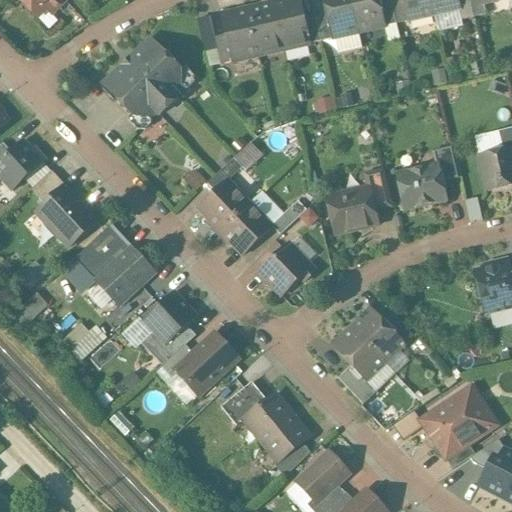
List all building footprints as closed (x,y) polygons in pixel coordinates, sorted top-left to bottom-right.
[(65,2),(63,0),(18,0),(38,20),(47,11),(52,15),(65,2)] [(298,0),(293,0),(273,5),(284,52),(310,46),(304,23),(298,0)] [(350,0),(323,0),(325,5),(333,40),(359,34),(350,0)] [(350,0),(359,34),(385,28),(378,0),(350,0)] [(390,0),(378,0),(385,28),(396,25),(390,0)] [(402,0),(390,0),(396,25),(408,22),(402,0)] [(430,0),(402,0),(408,22),(434,16),(430,0)] [(430,0),(434,16),(459,10),(460,10),(457,0),(430,0)] [(457,0),(460,10),(459,10),(461,22),(474,19),(474,18),(469,0),(457,0)] [(483,5),(482,0),(469,0),(474,18),(486,15),(484,5),(483,5)] [(273,5),(248,11),(259,57),(284,52),(273,5)] [(325,5),(313,8),(316,20),(321,43),(333,40),(325,5)] [(248,11),(222,17),(227,37),(233,63),(259,57),(248,11)] [(215,40),(210,19),(197,22),(205,54),(217,51),(215,40)] [(316,20),(304,23),(310,46),(321,43),(316,20)] [(227,37),(215,40),(217,51),(221,66),(233,63),(227,37)] [(149,43),(105,85),(119,99),(117,101),(141,127),(156,113),(160,117),(179,99),(175,95),(189,81),(165,55),(162,58),(149,43)] [(0,130),(8,123),(0,113),(0,130)] [(511,129),(498,133),(503,152),(511,150),(511,129)] [(32,153),(23,142),(11,153),(0,163),(0,178),(13,192),(46,162),(35,150),(32,153)] [(3,145),(0,147),(0,163),(11,153),(3,145)] [(451,149),(433,153),(436,167),(438,167),(441,184),(459,179),(451,149)] [(511,150),(503,152),(478,158),(487,193),(511,186),(511,150)] [(234,160),(208,185),(216,194),(228,182),(228,183),(242,169),(234,160)] [(436,167),(397,176),(405,211),(446,202),(441,184),(438,167),(436,167)] [(383,171),(364,176),(367,190),(368,190),(373,211),(391,207),(383,171)] [(52,173),(31,192),(45,206),(50,202),(50,201),(65,187),(52,173)] [(216,194),(198,211),(220,234),(250,205),(228,183),(228,182),(216,194)] [(65,187),(50,201),(50,202),(52,204),(53,203),(59,209),(44,223),(69,250),(98,222),(65,187)] [(367,190),(342,196),(344,204),(329,207),(336,236),(377,227),(373,211),(368,190),(367,190)] [(298,203),(272,228),(272,229),(280,237),(307,212),(298,203)] [(250,205),(220,234),(243,257),(272,229),(272,228),(250,205)] [(154,275),(110,228),(84,252),(105,274),(96,282),(119,308),(154,275)] [(289,246),(259,275),(282,298),(301,279),(305,284),(316,273),(289,246)] [(497,268),(476,273),(485,315),(511,308),(511,281),(510,272),(507,262),(496,265),(497,268)] [(175,293),(143,323),(154,334),(167,347),(187,328),(198,318),(175,293)] [(402,325),(386,308),(376,317),(394,335),(402,326),(402,325)] [(375,315),(365,325),(357,325),(352,330),(385,364),(404,346),(394,335),(376,317),(375,315)] [(102,343),(85,321),(58,342),(75,364),(102,343)] [(413,337),(402,326),(394,335),(404,346),(413,337)] [(167,347),(154,334),(142,345),(162,367),(185,346),(185,347),(196,337),(187,328),(167,347)] [(385,364),(352,330),(347,334),(347,343),(337,352),(351,367),(366,383),(366,382),(385,364)] [(194,356),(176,373),(178,376),(198,397),(238,360),(215,336),(194,356)] [(113,341),(90,355),(98,367),(121,352),(113,341)] [(185,346),(162,367),(155,373),(167,386),(178,376),(176,373),(194,356),(185,347),(185,346)] [(366,382),(366,383),(351,367),(338,380),(363,406),(376,393),(366,382)] [(133,375),(117,390),(125,399),(141,385),(133,375)] [(252,384),(221,409),(236,428),(245,422),(245,421),(267,403),(252,384)] [(309,440),(274,397),(267,403),(245,421),(245,422),(278,463),(279,464),(303,445),(309,440)] [(453,401),(421,423),(447,461),(469,446),(497,427),(483,406),(465,418),(453,401)] [(303,445),(279,464),(278,463),(274,466),(285,479),(311,455),(303,445)] [(469,446),(447,461),(453,471),(476,456),(469,446)] [(511,451),(501,446),(479,489),(511,506),(511,451)] [(329,454),(297,484),(313,501),(317,505),(337,486),(349,475),(329,454)] [(337,486),(317,505),(313,501),(307,507),(312,511),(327,511),(345,495),(337,486)] [(355,503),(345,511),(384,511),(367,492),(355,503)] [(345,495),(327,511),(345,511),(355,503),(347,494),(345,495)]
